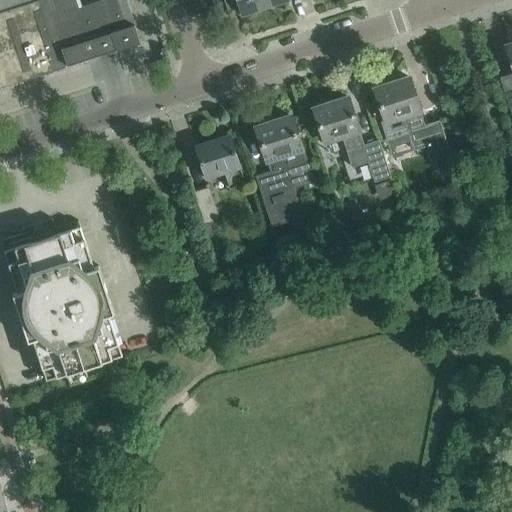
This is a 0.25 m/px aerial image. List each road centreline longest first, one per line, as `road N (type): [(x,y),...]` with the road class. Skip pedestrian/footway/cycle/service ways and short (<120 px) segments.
road 1 (unknown): [(28,221),(93,193),(149,372)]
road 2 (residential): [(197,81),(435,10)]
road 3 (residential): [(0,147),(197,81)]
road 4 (unknown): [(0,262),(39,403)]
